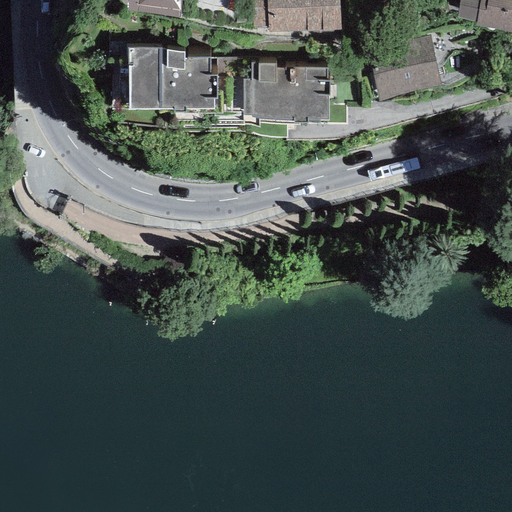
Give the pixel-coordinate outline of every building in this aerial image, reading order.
[(127,0),(126,11),(178,19),(180,0),(127,0)] [(251,0),(252,28),(267,27),(267,33),(340,30),(338,0),(251,0)] [(511,0),(458,0),(456,18),(475,21),(474,26),(511,32),(511,0)] [(430,35),(367,49),(378,101),(442,87),(430,35)] [(217,58),(209,59),(184,60),(183,52),(167,50),(162,48),(127,49),(128,110),(173,110),(172,113),(222,114),(222,93),(217,93),(217,58)] [(275,63),(250,63),(250,79),(242,80),(244,125),(258,127),(258,123),(299,126),(299,123),(319,124),(319,120),(328,120),(330,68),(275,68),(275,63)]
